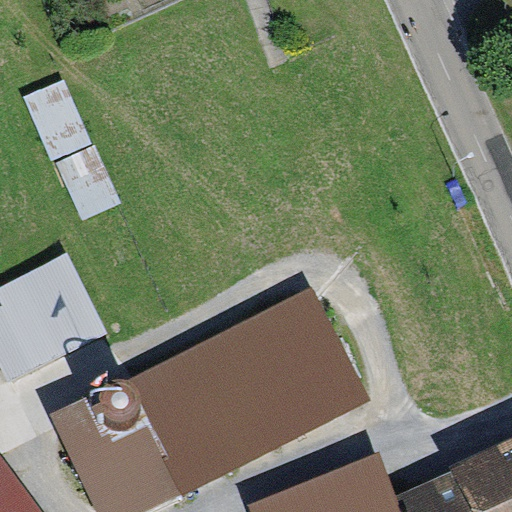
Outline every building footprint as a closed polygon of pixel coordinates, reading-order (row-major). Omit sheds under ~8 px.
[(82,227),(121,211),(69,85),(30,101),(82,227)] [(0,309),(0,363),(11,385),(99,337),(65,274),(0,309)] [(151,511),(358,403),(303,299),(44,436),(84,511),(151,511)] [(511,511),(511,464),(409,511),(511,511)] [(18,511),(0,487),(0,511),(18,511)]
